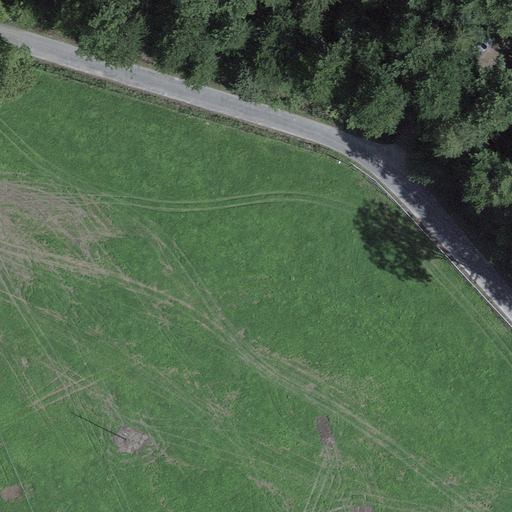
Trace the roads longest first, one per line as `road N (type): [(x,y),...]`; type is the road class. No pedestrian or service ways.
road 1 (tertiary): [(0,34),(353,146),(394,175),(511,302)]
road 2 (track): [(302,0),(0,7)]
